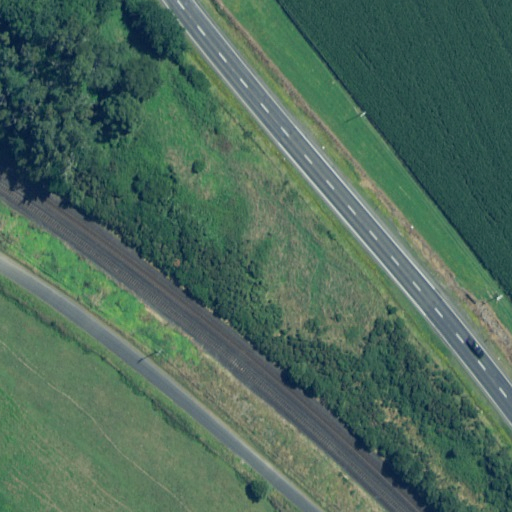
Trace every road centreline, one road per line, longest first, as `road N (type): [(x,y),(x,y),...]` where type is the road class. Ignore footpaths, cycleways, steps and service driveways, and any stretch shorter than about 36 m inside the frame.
road 1 (primary): [(177,0),(511,405)]
road 2 (unclassified): [(308,511),(154,379),(0,265)]
